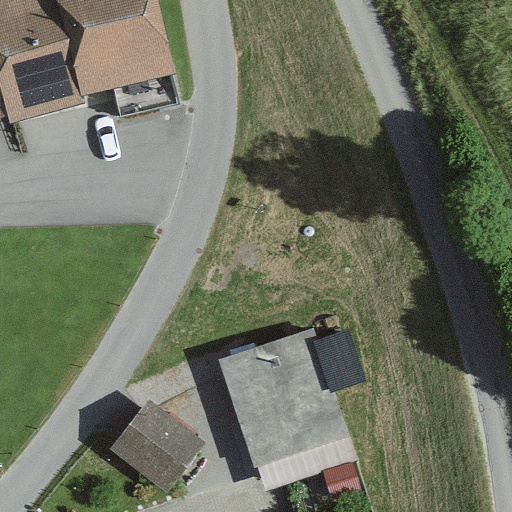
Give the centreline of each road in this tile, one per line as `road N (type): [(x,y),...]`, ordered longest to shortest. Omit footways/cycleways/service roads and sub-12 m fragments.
road 1 (unclassified): [(202,0),(218,101),(142,326),(6,511)]
road 2 (unclassified): [(487,511),(454,310),(383,68),(354,0)]
